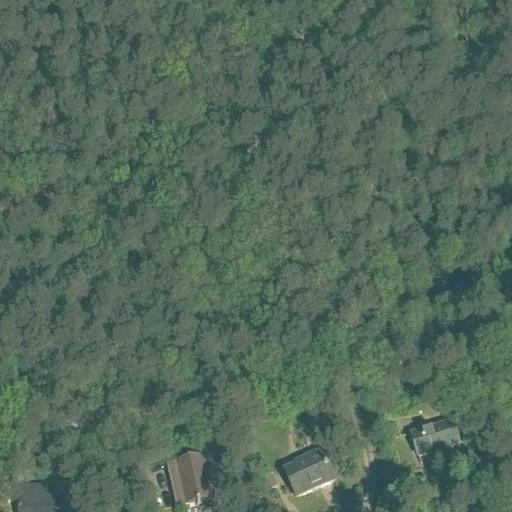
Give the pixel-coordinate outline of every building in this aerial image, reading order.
[(417,459),(459,447),(452,424),(411,437),(417,459)] [(321,454),(283,471),(296,501),(334,484),(321,454)] [(205,460),(176,466),(185,508),(214,502),(205,460)] [(497,470),(481,475),(486,493),(503,488),(497,470)] [(150,476),(150,505),(175,506),(175,476),(150,476)] [(273,478),(261,483),(267,495),(278,490),(273,478)] [(19,511),(72,511),(71,492),(18,496),(19,511)]
